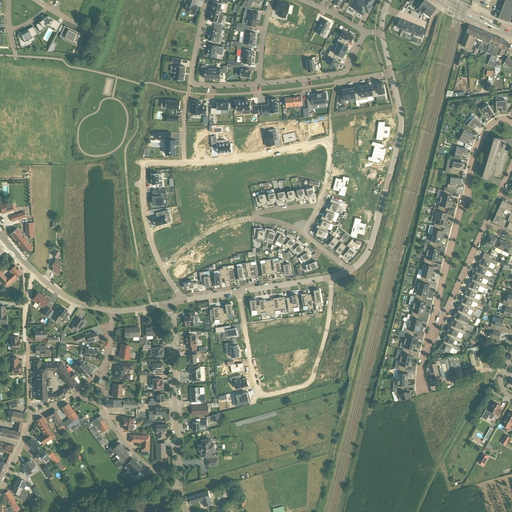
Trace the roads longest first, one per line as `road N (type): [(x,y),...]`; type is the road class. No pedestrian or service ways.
road 1 (residential): [(237,291),(256,389),(276,393),(313,379),(329,277)]
road 2 (residential): [(348,271),(365,258),(400,131),(390,72)]
road 3 (residential): [(510,120),(491,125),(475,152),(437,303)]
road 4 (residential): [(177,493),(169,303)]
road 5 (residential): [(30,422),(33,269)]
road 6 (residential): [(259,83),(191,83),(207,0)]
road 7 (residential): [(183,163),(331,138)]
road 8 (track): [(417,511),(492,382)]
road 9 (residential): [(163,268),(146,227),(143,176),(150,164),(183,163)]
road 10 (residential): [(364,32),(337,74),(259,83)]
road 11 (unknown): [(67,130),(15,129),(15,56)]
road 12 (residential): [(511,235),(485,224),(447,308)]
